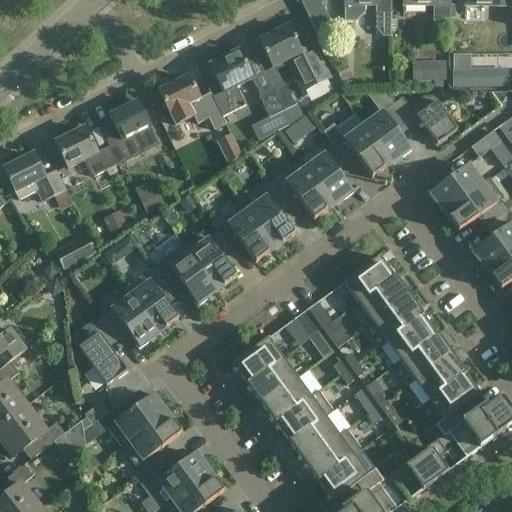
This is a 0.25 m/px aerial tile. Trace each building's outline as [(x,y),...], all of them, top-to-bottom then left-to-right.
[(307,0),(306,1),(301,3),(312,26),(327,19),(321,7),(320,6),(308,0),(307,0)] [(389,0),(343,0),(343,23),(356,23),(365,14),(365,8),(375,8),(375,15),(390,15),(389,0)] [(448,0),(401,0),(401,8),(432,9),(432,20),(448,21),(448,0)] [(463,0),(463,9),(497,10),(497,0),(463,0)] [(300,55),(299,52),(287,28),(258,43),(271,69),(286,62),(300,55)] [(300,55),(286,62),(301,93),(329,79),(312,46),(299,52),(300,55)] [(223,93),(213,98),(212,98),(222,118),(245,107),(236,88),(252,80),(239,53),(210,67),(223,93)] [(468,72),(468,56),(451,56),(451,89),(497,89),(506,89),(506,72),(497,72),(468,72)] [(445,88),(444,61),(410,62),(410,82),(433,81),(433,88),(445,88)] [(226,125),(222,118),(212,98),(213,98),(210,94),(199,100),(188,78),(158,93),(175,127),(194,118),(197,125),(208,120),(214,132),(226,125)] [(285,84),(272,90),(283,113),(290,126),(291,127),(302,119),(296,106),(285,84)] [(272,90),(259,97),(270,119),(277,134),(278,133),(278,132),(290,126),(283,113),(272,90)] [(402,99),(392,107),(407,126),(416,119),(436,147),(456,132),(436,104),(436,98),(423,98),(409,109),(402,99)] [(157,145),(149,128),(137,103),(109,117),(121,141),(108,147),(117,165),(118,166),(118,167),(144,154),(143,152),(157,145)] [(407,126),(392,107),(363,128),(391,166),(410,152),(397,134),(407,126)] [(391,166),(363,128),(354,115),(335,129),(333,126),(323,134),(334,149),(349,169),(358,162),(371,180),(391,166)] [(95,154),(84,130),(55,145),(65,166),(67,170),(85,161),(93,179),(118,166),(117,165),(108,147),(95,154)] [(500,143),(493,133),(470,149),(478,160),(500,143)] [(242,158),(231,135),(216,143),(227,165),(242,158)] [(305,170),(333,208),(352,194),(339,176),(349,169),(334,149),(305,170)] [(33,155),(3,170),(14,194),(18,201),(37,192),(43,203),(54,198),(59,209),(65,206),(66,209),(72,206),(65,192),(55,172),(45,177),(33,155)] [(429,195),(444,214),(481,187),(481,186),(467,167),(429,195)] [(333,208),(305,170),(276,191),(291,211),(300,204),(313,222),(333,208)] [(489,180),(481,186),(481,187),(444,214),(458,234),(481,216),(488,226),(508,212),(501,202),(503,200),(489,180)] [(266,199),(247,213),(274,251),(294,236),(281,218),(291,211),(276,191),(270,184),(260,191),(266,199)] [(164,207),(153,185),(135,194),(146,216),(164,207)] [(511,208),(508,212),(488,226),(495,236),(472,253),(486,272),(511,253),(511,208)] [(129,229),(120,212),(103,220),(112,238),(129,229)] [(274,251),(247,213),(218,234),(232,254),(242,247),(255,265),(274,251)] [(222,261),(232,254),(218,234),(208,241),(202,233),(183,247),(216,293),(236,279),(222,261)] [(96,254),(87,236),(55,253),(64,271),(96,254)] [(197,307),(216,293),(183,247),(164,262),(169,269),(160,276),(174,296),(184,289),(197,307)] [(511,283),(511,253),(486,272),(500,292),(511,283)] [(358,305),(394,278),(379,258),(343,285),(358,305)] [(130,298),(158,335),(177,321),(164,303),(174,296),(160,276),(154,269),(144,276),(150,284),(130,298)] [(358,305),(372,324),(408,298),(394,278),(358,305)] [(130,298),(101,319),(116,339),(125,332),(139,350),(158,335),(130,298)] [(372,324),(386,343),(422,317),(408,298),(372,324)] [(308,311),(322,330),(332,324),(317,304),(308,311)] [(294,321),(308,341),(318,334),(303,314),(294,321)] [(386,343),(401,363),(436,337),(422,317),(386,343)] [(116,339),(101,319),(91,326),(98,335),(78,350),(106,388),(126,373),(106,346),(116,339)] [(332,324),(323,330),(328,338),(342,328),(336,320),(332,324)] [(0,339),(0,371),(9,365),(26,352),(10,332),(0,339)] [(318,334),(308,341),(313,347),(323,341),(318,334)] [(401,363),(415,382),(451,356),(436,337),(401,363)] [(232,366),(246,386),(282,360),(268,340),(232,366)] [(351,369),(357,365),(350,355),(344,360),(351,369)] [(415,382),(429,402),(465,376),(451,356),(415,382)] [(282,360),(246,386),(260,406),(296,379),(282,360)] [(333,368),(340,377),(346,373),(339,363),(333,368)] [(0,428),(25,409),(7,385),(18,376),(9,365),(0,371),(0,428)] [(364,374),(357,365),(351,369),(358,379),(364,374)] [(353,382),(346,373),(340,377),(347,387),(353,382)] [(479,396),(465,376),(429,402),(443,421),(435,426),(443,437),(478,412),(482,409),(475,399),(479,396)] [(296,379),(260,406),(275,425),(311,399),(310,398),(296,379)] [(318,393),(310,398),(311,399),(275,425),(289,444),(325,418),(325,419),(333,413),(318,393)] [(379,408),(386,404),(379,394),(372,399),(379,408)] [(121,449),(167,416),(152,397),(129,414),(122,404),(102,418),(109,428),(107,430),(121,449)] [(482,409),(478,412),(497,438),(511,426),(511,415),(498,397),(482,409)] [(368,416),(374,412),(367,402),(361,407),(368,416)] [(392,413),(386,404),(379,408),(386,418),(392,413)] [(44,433),(25,409),(0,428),(0,444),(12,459),(21,452),(30,463),(64,436),(55,424),(44,433)] [(381,421),(374,412),(368,416),(375,426),(381,421)] [(466,460),(497,438),(478,412),(443,437),(437,441),(442,448),(453,441),(466,460)] [(181,435),(167,416),(121,449),(135,468),(138,467),(145,476),(164,462),(157,453),(181,435)] [(289,444),(303,464),(339,438),(338,437),(325,419),(325,418),(289,444)] [(339,438),(303,464),(317,483),(353,457),(354,458),(361,452),(346,431),(338,437),(339,438)] [(391,475),(396,482),(408,473),(422,492),(447,474),(437,460),(446,454),(442,448),(437,441),(391,475)] [(145,476),(145,477),(137,482),(144,492),(150,488),(155,495),(163,490),(171,501),(171,502),(209,474),(195,455),(171,472),(164,462),(145,476)] [(336,500),(343,510),(348,506),(378,484),(382,481),(375,470),(367,476),(354,458),(353,457),(317,483),(332,503),(336,500)] [(0,511),(37,511),(38,511),(20,488),(32,478),(24,467),(0,485),(0,511)] [(200,511),(223,494),(209,474),(171,502),(171,501),(163,507),(166,511),(200,511)] [(391,475),(382,481),(378,484),(348,506),(351,511),(394,511),(397,510),(383,492),(396,482),(391,475)]
